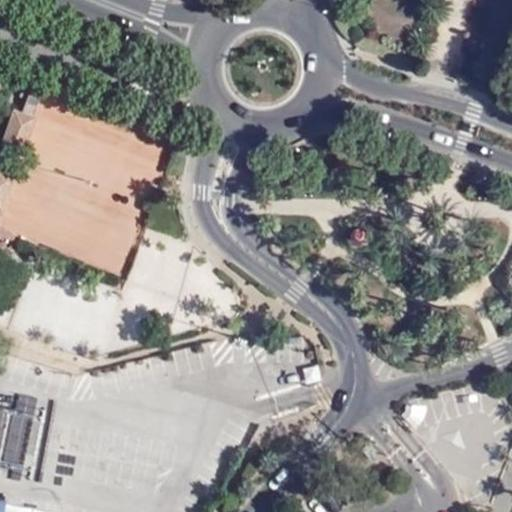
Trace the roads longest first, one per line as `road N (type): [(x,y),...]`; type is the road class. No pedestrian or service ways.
road 1 (primary): [(308,106),(364,109),(511,159)]
road 2 (primary): [(511,127),(375,84),(321,57)]
road 3 (primary): [(204,58),(213,101),(238,122),(271,127),(308,106)]
road 4 (tertiary): [(67,0),(178,40),(204,58)]
road 5 (unclassified): [(441,488),(353,393)]
